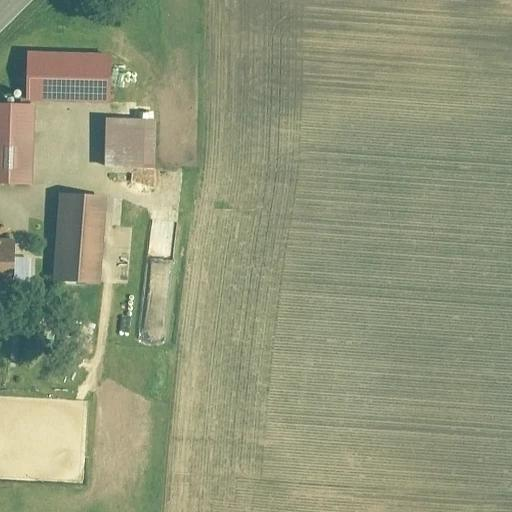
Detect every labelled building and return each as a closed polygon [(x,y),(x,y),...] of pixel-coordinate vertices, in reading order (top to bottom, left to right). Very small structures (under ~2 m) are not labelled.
[(114,59),(24,59),(24,102),(114,102),(114,59)] [(0,109),(0,184),(30,184),(30,110),(0,109)] [(101,125),(102,173),(140,172),(139,124),(101,125)] [(53,198),(50,282),(99,283),(102,199),(53,198)] [(0,247),(0,294),(12,294),(12,247),(0,247)]
